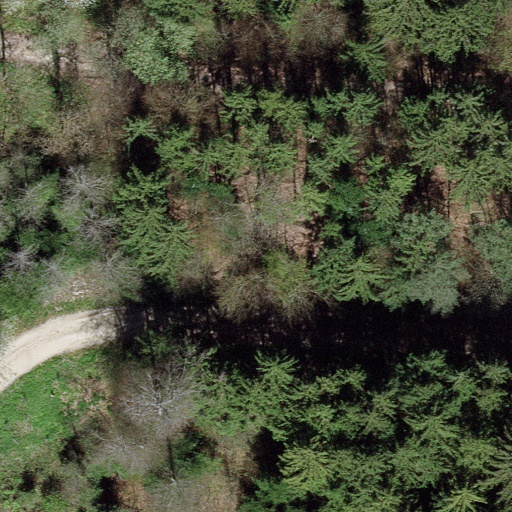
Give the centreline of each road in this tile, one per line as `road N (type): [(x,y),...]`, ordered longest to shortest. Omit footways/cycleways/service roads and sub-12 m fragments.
road 1 (track): [(511,333),(77,333),(22,362),(0,385)]
road 2 (track): [(511,106),(470,98),(260,108),(167,96),(36,50),(0,46)]
